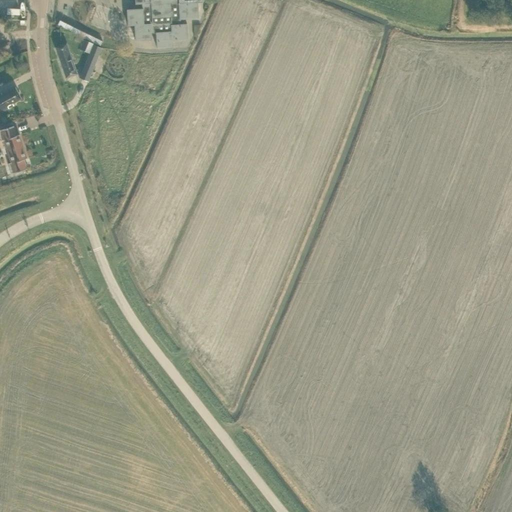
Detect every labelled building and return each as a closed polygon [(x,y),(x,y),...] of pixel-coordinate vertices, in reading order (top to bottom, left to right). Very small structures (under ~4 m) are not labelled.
[(172,41),(188,40),(186,24),(180,24),(180,19),(198,18),(197,3),(202,2),(201,0),(134,0),(135,4),(142,4),(142,9),(127,10),(128,26),(134,25),(135,41),(151,40),(151,33),(155,33),(156,48),(172,47),(172,41)] [(100,46),(102,41),(95,38),(93,42),(100,46)] [(55,47),(66,78),(77,74),(75,68),(79,67),(77,62),(74,63),(67,43),(55,47)] [(101,48),(93,45),(88,56),(97,59),(101,48)] [(85,62),(79,78),(88,81),(94,66),(85,62)] [(21,99),(15,88),(2,95),(1,93),(0,93),(0,111),(13,105),(12,103),(21,99)] [(4,139),(11,163),(8,164),(11,173),(27,169),(24,159),(26,158),(19,135),(16,136),(13,126),(0,130),(0,137),(1,140),(4,139)]
